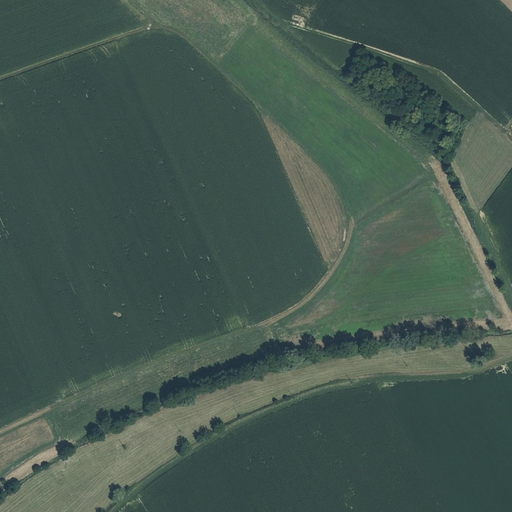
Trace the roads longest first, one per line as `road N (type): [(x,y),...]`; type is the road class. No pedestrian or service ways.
road 1 (track): [(124,0),(154,27),(179,33),(326,177),(345,215),(340,251),(297,307),(137,369),(0,435)]
road 2 (track): [(511,131),(358,0)]
road 3 (track): [(154,27),(0,81)]
